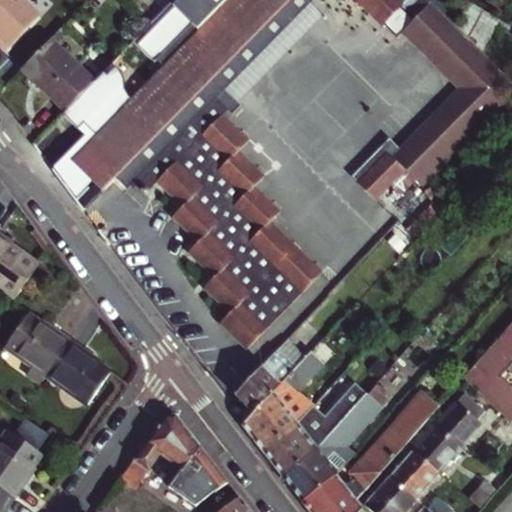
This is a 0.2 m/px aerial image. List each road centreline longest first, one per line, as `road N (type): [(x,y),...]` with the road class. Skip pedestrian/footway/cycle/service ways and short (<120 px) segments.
road 1 (unknown): [(79,240),(116,212),(128,212),(160,239),(215,324),(225,354),(220,382),(200,401)]
road 2 (residential): [(171,365),(38,186),(0,150)]
road 3 (residential): [(287,511),(171,365)]
road 4 (residential): [(69,511),(171,365)]
